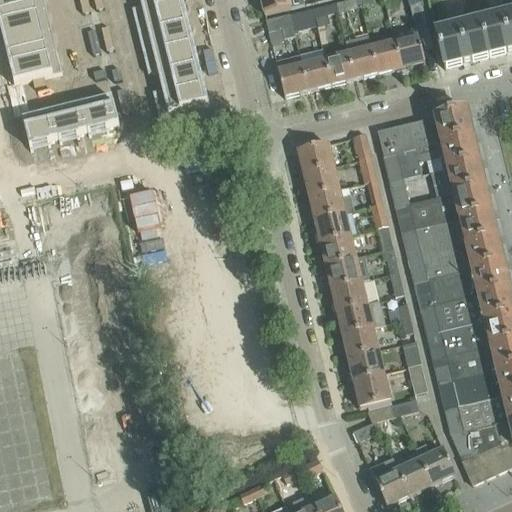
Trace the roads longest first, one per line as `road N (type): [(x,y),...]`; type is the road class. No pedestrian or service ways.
road 1 (residential): [(361,511),(325,430),(256,143)]
road 2 (residential): [(256,143),(511,80)]
road 3 (residential): [(0,186),(220,142),(256,143)]
road 4 (residential): [(256,143),(221,0)]
